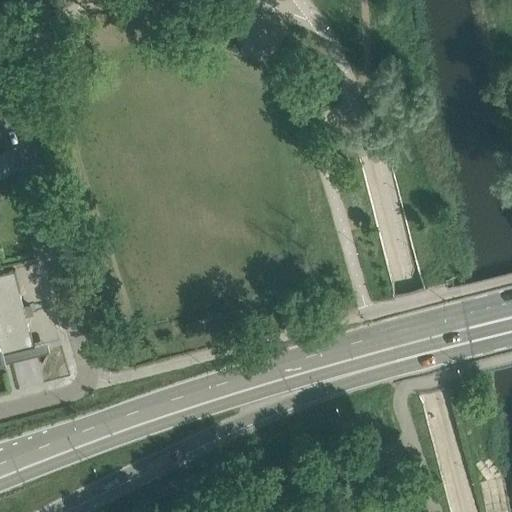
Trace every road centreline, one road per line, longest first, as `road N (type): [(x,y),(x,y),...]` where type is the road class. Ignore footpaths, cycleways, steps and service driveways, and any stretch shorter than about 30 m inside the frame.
road 1 (secondary): [(0,483),(180,414),(366,356)]
road 2 (secondary): [(75,511),(366,356)]
road 3 (residential): [(89,385),(0,94)]
road 4 (secondary): [(366,356),(511,317)]
